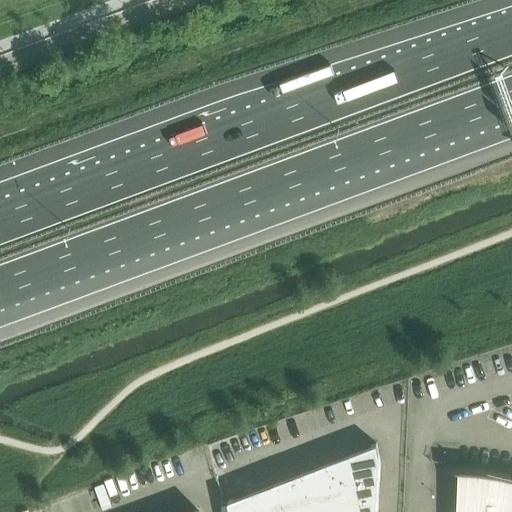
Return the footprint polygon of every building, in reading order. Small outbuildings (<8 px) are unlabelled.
[(363,511),(377,511),(381,463),(377,443),(372,445),(373,450),(352,454),(363,511)] [(337,511),(363,511),(352,454),(350,454),(351,458),(327,463),(337,511)] [(327,468),(303,472),(311,511),(337,511),(327,463),(326,463),(327,468)] [(511,511),(511,475),(510,475),(501,473),(492,472),(483,470),(473,469),(464,469),(455,468),(445,468),(437,469),(437,470),(459,470),(457,511),(511,511)] [(303,477),(279,482),(284,511),(311,511),(303,472),(302,473),(303,477)] [(284,511),(279,482),(278,482),(278,486),(253,491),(254,496),(234,500),(234,499),(229,500),(231,511),(284,511)]
